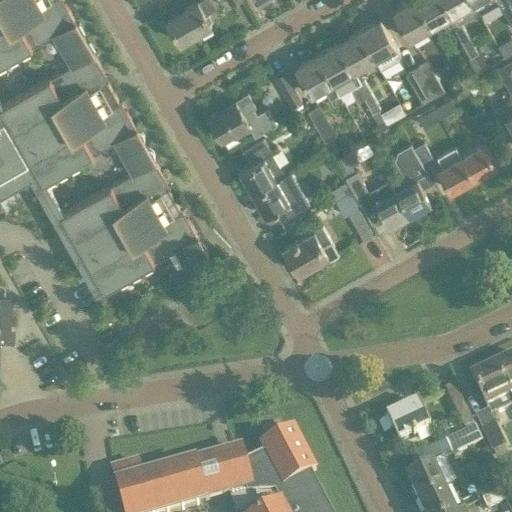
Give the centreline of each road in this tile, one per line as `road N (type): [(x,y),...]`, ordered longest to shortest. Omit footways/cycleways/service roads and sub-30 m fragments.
road 1 (residential): [(0,423),(29,410),(318,370)]
road 2 (residential): [(296,330),(258,279),(162,101)]
road 3 (residential): [(296,330),(511,209)]
road 4 (residential): [(318,370),(454,348),(511,320)]
road 5 (residential): [(162,101),(336,0)]
road 6 (residential): [(385,511),(318,370)]
